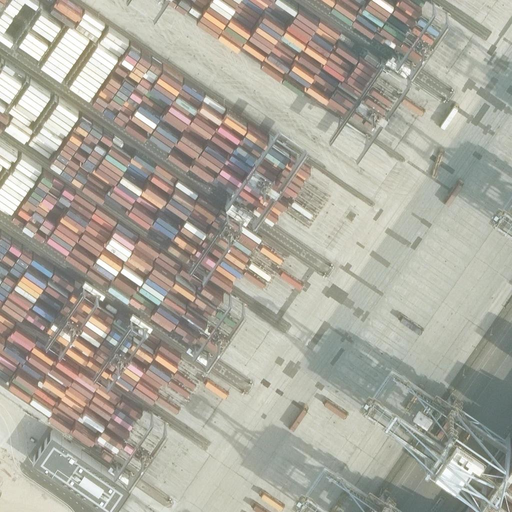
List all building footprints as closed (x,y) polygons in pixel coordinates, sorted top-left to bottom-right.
[(210,0),(207,8),(222,14),(239,3),(249,18),(260,11),(255,24),(276,33),(276,26),(286,20),(279,36),(289,51),(303,41),(311,65),(325,55),(326,32),(303,31),(302,27),(309,28),(307,25),(321,26),(292,14),(289,17),(289,0),(210,0)] [(390,67),(366,51),(364,54),(387,70),(390,67)] [(295,194),(307,198),(308,193),(297,189),(295,194)] [(256,202),(266,208),(263,214),(272,220),(279,209),(274,205),(270,211),(267,209),(270,205),(259,197),(256,202)] [(44,323),(55,305),(46,299),(53,289),(63,295),(71,283),(51,271),(33,299),(24,312),(32,317),(35,314),(38,316),(36,318),(44,323)] [(59,309),(70,315),(75,306),(79,308),(83,302),(79,300),(81,297),(74,293),(71,298),(66,295),(59,309)] [(51,314),(46,330),(67,337),(73,322),(51,314)] [(91,332),(77,323),(66,342),(87,354),(98,336),(91,332)] [(43,399),(44,392),(31,389),(29,398),(35,399),(36,398),(43,399)] [(131,483),(52,429),(33,457),(111,511),(131,483)]
